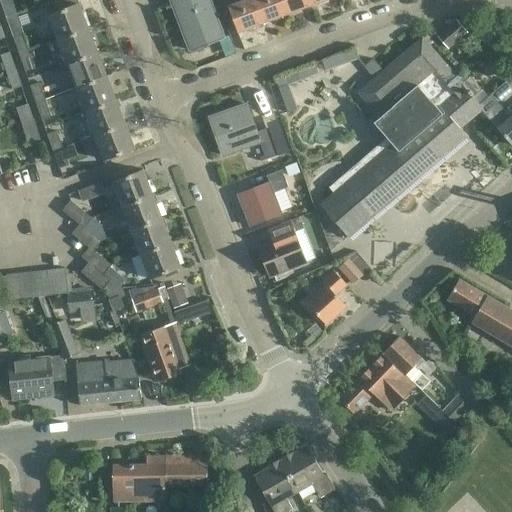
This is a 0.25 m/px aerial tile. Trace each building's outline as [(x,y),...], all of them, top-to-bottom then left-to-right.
[(9,0),(0,0),(0,3),(5,17),(15,14),(9,0)] [(168,0),(188,49),(222,36),(208,0),(168,0)] [(261,22),(253,0),(241,0),(226,5),(236,31),(261,22)] [(253,0),(261,22),(286,13),(280,0),(253,0)] [(280,0),(286,13),(310,4),(308,0),(280,0)] [(57,40),(87,28),(77,3),(47,15),(57,40)] [(5,17),(12,37),(22,34),(15,14),(5,17)] [(455,18),(436,35),(447,48),(467,31),(455,18)] [(96,52),(87,28),(57,40),(66,63),(96,52)] [(18,54),(28,50),(22,34),(12,37),(18,54)] [(460,128),(483,108),(473,97),(481,90),(469,76),(461,83),(421,37),(381,70),(371,59),(364,65),(374,77),(358,91),(392,131),(382,140),(387,146),(374,156),(370,151),(359,161),(364,167),(352,177),(347,171),(329,186),(334,192),(320,204),(348,236),(467,136),(460,128)] [(357,58),(353,47),(321,59),(325,70),(357,58)] [(34,68),(28,50),(18,54),(24,71),(34,68)] [(0,54),(0,56),(6,72),(15,69),(9,51),(0,54)] [(75,87),(106,75),(96,52),(66,63),(75,87)] [(15,69),(6,72),(12,89),(21,86),(15,69)] [(115,99),(106,75),(75,87),(85,111),(115,99)] [(510,144),(511,142),(511,84),(508,79),(491,94),(502,107),(488,118),(510,144)] [(35,102),(45,99),(38,82),(29,85),(35,102)] [(45,99),(35,102),(41,119),(51,116),(45,99)] [(85,111),(94,135),(124,123),(115,99),(85,111)] [(19,121),(31,117),(27,103),(15,107),(19,121)] [(261,161),(278,155),(267,128),(256,132),(246,104),(208,118),(221,155),(258,141),(264,155),(259,157),(261,161)] [(28,147),(40,143),(31,117),(19,121),(28,147)] [(124,123),(94,135),(103,159),(133,147),(124,123)] [(52,151),(62,147),(56,130),(46,133),(52,151)] [(68,164),(62,147),(52,151),(58,168),(68,164)] [(284,165),(289,177),(301,172),(296,160),(284,165)] [(122,206),(152,195),(143,170),(112,182),(122,206)] [(237,194),(249,225),(280,213),(272,192),(287,187),(280,170),(265,176),(268,182),(237,194)] [(94,185),(78,191),(82,202),(98,196),(94,185)] [(161,218),(152,195),(122,206),(131,230),(161,218)] [(62,210),(79,224),(84,227),(91,218),(70,200),(62,210)] [(302,228),(298,217),(275,226),(281,239),(257,248),(268,276),(305,261),(293,231),(302,228)] [(161,218),(131,230),(140,254),(170,242),(161,218)] [(71,233),(89,247),(93,250),(101,241),(84,227),(79,224),(71,233)] [(179,267),(170,242),(140,254),(149,278),(179,267)] [(81,257),(88,262),(102,274),(110,264),(93,250),(89,247),(81,257)] [(337,268),(350,282),(360,273),(347,259),(337,268)] [(109,279),(102,274),(88,262),(80,271),(101,289),(109,279)] [(67,292),(64,268),(52,269),(55,293),(67,292)] [(52,269),(40,270),(43,295),(55,293),(52,269)] [(29,272),(31,296),(43,295),(40,270),(29,272)] [(324,285),(305,303),(324,324),(345,305),(334,294),(345,284),(332,270),(320,280),(324,285)] [(31,296),(29,272),(18,273),(20,297),(31,296)] [(20,297),(18,273),(6,274),(8,299),(20,297)] [(446,300),(475,317),(471,323),(484,330),(511,346),(511,312),(458,280),(446,300)] [(181,284),(167,289),(174,308),(188,303),(181,284)] [(129,299),(134,312),(162,302),(157,290),(153,291),(151,287),(129,291),(132,299),(129,299)] [(93,291),(66,293),(67,311),(96,309),(93,291)] [(64,318),(49,324),(63,358),(72,354),(77,352),(64,318)] [(179,372),(175,362),(185,359),(176,333),(166,337),(162,325),(140,333),(157,380),(179,372)] [(397,337),(381,354),(404,376),(404,375),(413,366),(417,370),(424,363),(397,337)] [(7,356),(12,399),(53,394),(48,356),(29,358),(29,354),(7,356)] [(390,410),(399,401),(415,385),(404,375),(404,376),(381,354),(337,399),(353,414),(372,395),(374,394),(390,410)] [(80,404),(118,401),(139,399),(137,376),(131,361),(104,363),(104,362),(76,364),(80,404)] [(219,381),(233,376),(228,362),(214,367),(219,381)] [(455,397),(451,401),(441,411),(454,423),(467,408),(455,397)] [(297,451),(280,460),(297,491),(301,498),(315,490),(319,497),(334,488),(326,473),(323,475),(309,450),(299,455),(297,451)] [(163,484),(206,483),(206,455),(146,455),(146,463),(113,463),(113,500),(163,499),(163,484)] [(297,491),(280,460),(263,470),(265,474),(255,480),(273,511),(285,511),(291,509),(285,498),(297,491)]
